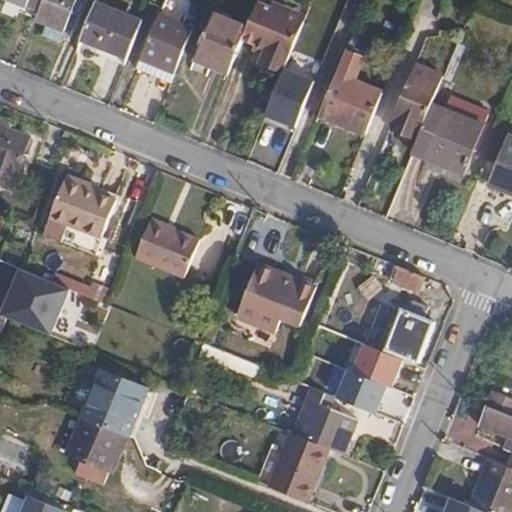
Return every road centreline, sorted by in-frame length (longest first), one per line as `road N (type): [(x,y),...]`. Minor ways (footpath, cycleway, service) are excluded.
road 1 (residential): [(0,80),(485,280)]
road 2 (residential): [(485,280),(396,511)]
